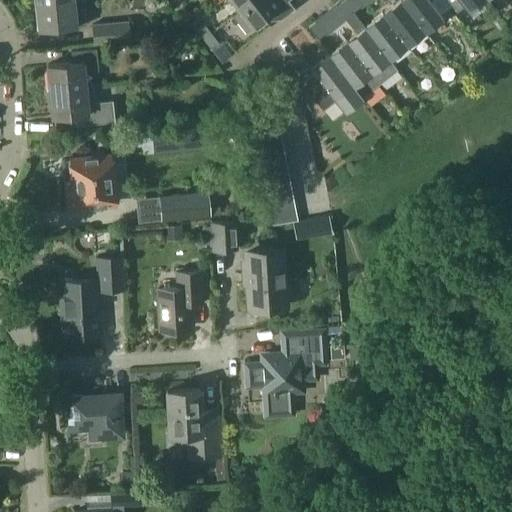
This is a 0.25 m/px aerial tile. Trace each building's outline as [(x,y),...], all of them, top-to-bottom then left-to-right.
[(74,0),(66,0),(36,3),(39,29),(87,24),(86,8),(75,9),(74,0)] [(168,0),(169,1),(176,11),(184,5),(180,0),(168,0)] [(253,0),(240,11),(230,18),(232,21),(237,21),(246,32),(252,27),(267,16),(268,19),(281,17),(283,15),(285,11),(284,7),(281,4),(286,0),(253,0)] [(231,0),(240,11),(253,0),(231,0)] [(342,0),(336,5),(345,17),(353,11),(344,0),(342,0)] [(355,0),(344,0),(353,11),(360,6),(355,0)] [(424,31),(400,0),(398,0),(382,12),(407,44),(424,31)] [(430,0),(400,0),(424,31),(443,16),(430,0)] [(446,0),(456,12),(464,5),(468,10),(481,0),(446,0)] [(184,5),(176,11),(184,21),(192,15),(184,5)] [(364,26),(353,11),(345,17),(346,19),(344,20),(355,34),(347,40),(380,83),(398,69),(389,58),(364,26)] [(382,12),(364,26),(389,58),(407,44),(382,12)] [(129,21),(93,24),(95,42),(130,38),(129,21)] [(316,21),(308,27),(317,39),(325,33),(316,21)] [(197,29),(204,38),(211,33),(205,23),(197,29)] [(219,43),(211,33),(204,38),(212,49),(219,43)] [(329,53),(362,97),(380,83),(347,40),(329,53)] [(47,65),(49,90),(85,87),(84,72),(98,70),(96,49),(71,51),(72,62),(47,65)] [(290,60),(306,81),(303,84),(322,109),(335,99),(345,112),(363,98),(362,97),(329,53),(311,67),(300,52),(290,60)] [(85,87),(49,90),(52,116),(77,113),(78,125),(103,122),(114,121),(112,100),(101,101),(86,102),(85,87)] [(278,116),(275,105),(250,110),(252,121),(278,116)] [(278,116),(252,121),(254,132),(280,128),(278,116)] [(210,125),(151,131),(153,151),(212,145),(210,125)] [(254,132),(257,144),(282,139),(280,128),(254,132)] [(282,139),(257,144),(259,156),(284,151),(282,139)] [(259,156),(261,167),(287,162),(284,151),(259,156)] [(111,154),(62,159),(67,207),(116,202),(111,154)] [(261,167),(263,179),(289,174),(287,162),(261,167)] [(263,179),(265,190),(291,185),(289,174),(263,179)] [(265,190),(268,202),(293,197),(291,185),(265,190)] [(207,191),(159,196),(162,219),(209,215),(207,191)] [(295,208),(293,197),(268,202),(270,213),(295,208)] [(270,213),(270,214),(272,223),(272,225),(298,220),(295,208),(270,213)] [(235,220),(211,221),(213,249),(237,247),(235,220)] [(166,240),(182,238),(181,224),(165,226),(166,240)] [(245,258),(242,259),(243,260),(245,260),(246,271),(243,271),(243,273),(246,273),(248,302),(286,300),(283,250),(245,252),(245,258)] [(97,279),(60,281),(63,334),(101,332),(99,289),(123,287),(122,257),(96,258),(97,279)] [(150,328),(150,329),(189,327),(187,300),(200,299),(201,301),(203,301),(200,270),(175,271),(176,287),(157,288),(159,327),(150,328)] [(275,362),(246,364),(248,385),(264,384),(266,414),(292,412),(291,390),(302,389),(302,377),(316,376),(315,362),(324,361),(322,329),(283,332),(284,353),(274,353),(275,362)] [(331,358),(345,357),(344,343),(330,344),(331,358)] [(200,388),(167,390),(169,434),(189,433),(190,457),(220,455),(218,415),(201,416),(200,388)] [(119,393),(68,396),(70,427),(100,425),(101,435),(122,434),(119,393)] [(113,508),(74,511),(123,511),(123,503),(139,503),(138,491),(111,492),(112,504),(113,504),(113,508)]
